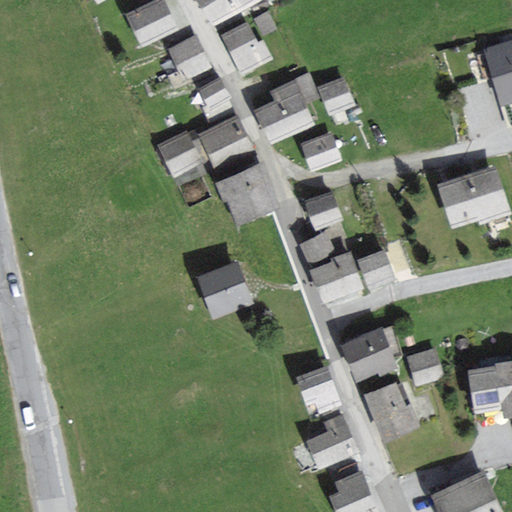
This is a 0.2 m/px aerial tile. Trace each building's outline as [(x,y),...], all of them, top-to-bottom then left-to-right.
[(166,0),(165,0),(128,18),(143,50),(181,32),(166,0)] [(261,0),(206,0),(216,22),(262,1),(261,0)] [(256,23),(223,37),(241,76),(274,59),(256,23)] [(197,41),(169,53),(182,85),(210,73),(197,41)] [(511,44),(491,50),(509,124),(511,122),(511,44)] [(349,81),(323,89),(332,116),(358,108),(349,81)] [(220,82),(197,92),(206,114),(229,105),(220,82)] [(280,104),(259,113),(273,147),(317,128),(298,83),(275,93),(280,104)] [(237,122),(200,138),(216,172),(252,156),(237,122)] [(190,134),(159,146),(173,179),(203,167),(190,134)] [(333,136),(305,145),(313,168),(340,159),(333,136)] [(511,198),(503,168),(443,185),(457,231),(511,214),(511,198)] [(259,172),(222,186),(237,226),(274,212),(259,172)] [(335,193),(306,204),(317,232),(346,221),(335,193)] [(329,236),(308,245),(316,262),(337,253),(329,236)] [(391,252),(363,262),(372,285),(399,275),(391,252)] [(355,258),(317,270),(329,305),(367,293),(355,258)] [(244,261),(200,276),(215,319),(259,303),(244,261)] [(389,331),(348,346),(361,384),(403,369),(389,331)] [(438,351),(408,361),(417,387),(447,378),(438,351)] [(511,361),(472,368),(480,419),(511,414),(511,361)] [(329,369),(301,380),(311,406),(339,395),(329,369)] [(399,383),(367,395),(385,440),(417,428),(399,383)] [(346,424),(307,441),(320,471),(359,454),(346,424)] [(364,471),(330,485),(340,511),(377,511),(380,511),(364,471)] [(506,511),(489,473),(438,497),(444,511),(506,511)]
